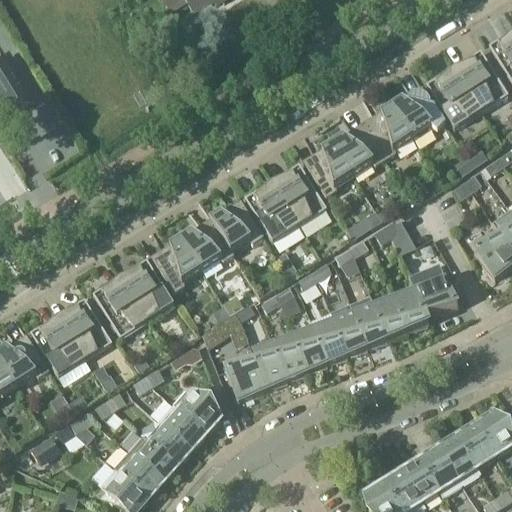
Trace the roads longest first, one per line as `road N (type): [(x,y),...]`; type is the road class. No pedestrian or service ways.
road 1 (residential): [(0,325),(508,0)]
road 2 (tertiary): [(0,270),(431,0)]
road 3 (unclassified): [(505,333),(264,441)]
road 4 (unclassified): [(279,462),(442,399),(511,360)]
road 5 (unknown): [(425,203),(505,333)]
